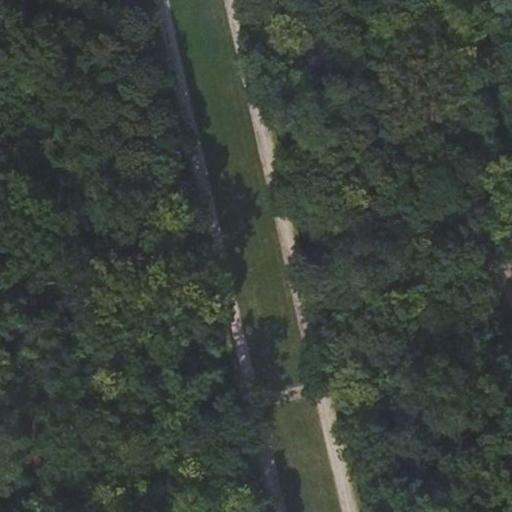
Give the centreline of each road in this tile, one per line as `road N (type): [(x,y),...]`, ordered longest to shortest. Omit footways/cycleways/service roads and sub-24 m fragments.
road 1 (track): [(346,511),(226,0)]
road 2 (track): [(151,0),(269,511)]
